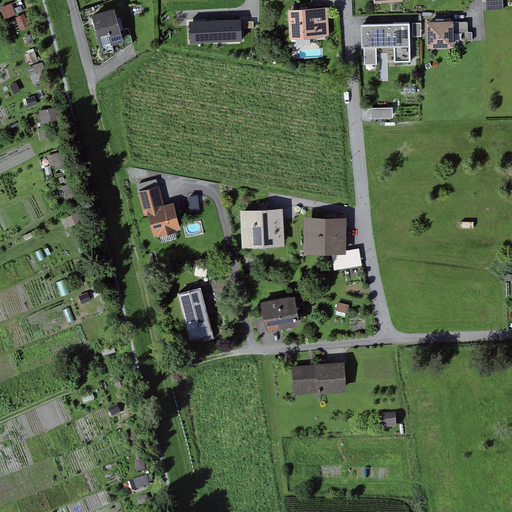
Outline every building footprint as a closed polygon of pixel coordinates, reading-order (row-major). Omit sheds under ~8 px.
[(0,6),(5,19),(18,14),(12,1),(0,6)] [(329,6),(292,9),(294,37),(331,35),(329,6)] [(116,7),(94,15),(104,42),(126,34),(116,7)] [(246,16),(192,20),(194,44),(247,40),(246,16)] [(456,21),(430,22),(431,49),(457,48),(457,32),(456,22),(456,21)] [(472,31),(471,22),(463,22),(456,22),(457,32),(472,31)] [(413,23),(365,24),(365,46),(367,46),(379,45),(397,45),(413,44),(413,23)] [(414,61),(413,44),(397,45),(397,61),(414,61)] [(367,46),(367,64),(379,63),(379,45),(367,46)] [(396,107),(374,107),(374,117),(396,117),(396,107)] [(162,186),(141,192),(146,213),(151,212),(157,236),(182,229),(175,201),(166,204),(164,195),(162,186)] [(202,208),(201,195),(192,196),(194,209),(202,208)] [(284,207),(243,211),(246,247),(287,244),(284,207)] [(349,217),(309,216),(308,251),(348,252),(349,217)] [(203,288),(183,293),(194,337),(215,331),(203,288)] [(299,296),(264,302),(269,330),(304,324),(299,296)] [(338,363),(295,367),(297,394),(348,389),(345,362),(338,363)] [(400,426),(399,412),(380,414),(381,428),(400,426)] [(134,479),(135,490),(150,489),(149,477),(134,479)]
